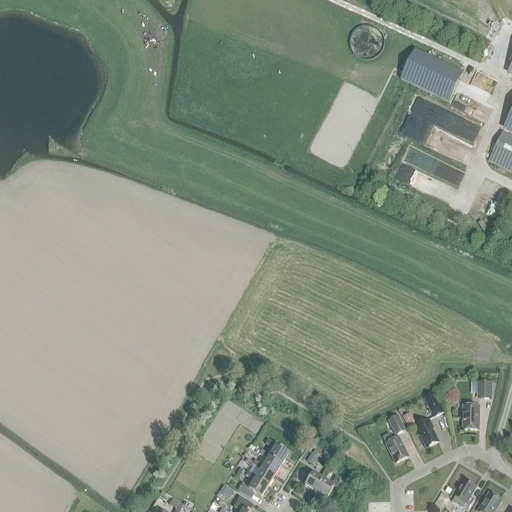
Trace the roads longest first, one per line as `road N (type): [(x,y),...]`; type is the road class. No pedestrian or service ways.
road 1 (track): [(511,185),(477,161),(500,101),(497,74),(333,0)]
road 2 (residential): [(398,511),(404,480),(461,450),(491,460)]
